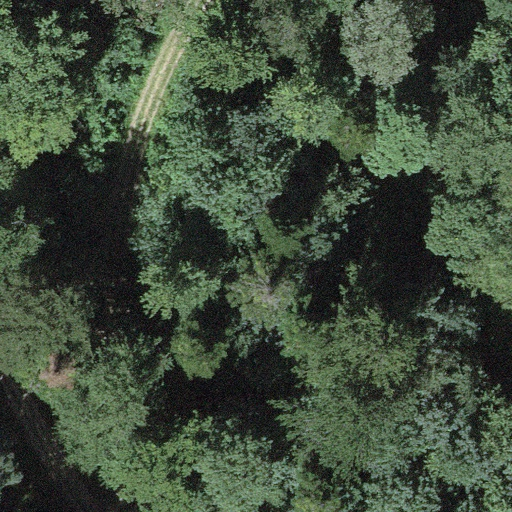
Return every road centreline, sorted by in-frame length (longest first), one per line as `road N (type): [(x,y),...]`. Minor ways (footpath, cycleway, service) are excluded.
road 1 (track): [(196,0),(114,185),(101,364),(116,511)]
road 2 (track): [(91,511),(0,320)]
